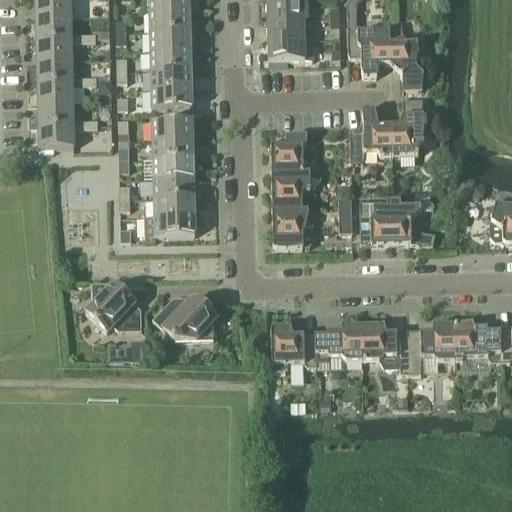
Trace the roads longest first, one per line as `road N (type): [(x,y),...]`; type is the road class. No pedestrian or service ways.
road 1 (residential): [(511,285),(245,289)]
road 2 (residential): [(245,289),(241,103)]
road 3 (residential): [(241,103),(389,101)]
